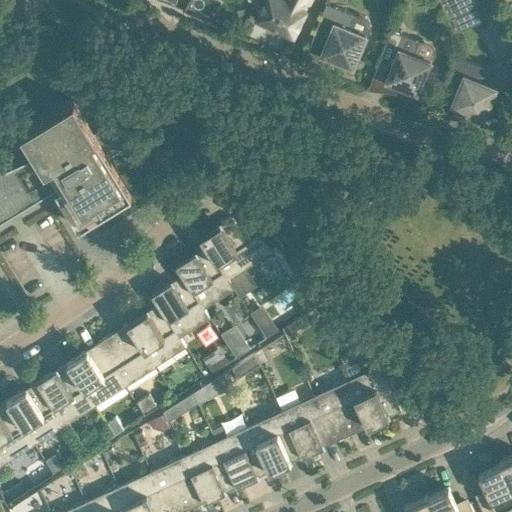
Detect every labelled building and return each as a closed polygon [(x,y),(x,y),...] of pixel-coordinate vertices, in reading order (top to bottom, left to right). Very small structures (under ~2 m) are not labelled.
[(255,0),(263,4),(257,16),(294,34),(306,8),(309,0),(255,0)] [(477,5),(475,0),(441,0),(449,18),(477,5)] [(321,52),(354,65),(367,33),(349,26),(354,14),(355,14),(355,13),(327,2),(312,39),(325,44),(321,52)] [(386,78),(419,91),(432,59),(414,52),(418,40),(420,41),(420,39),(391,28),(376,65),(389,71),(386,78)] [(451,105),(483,118),(496,85),(479,78),(483,66),(485,67),(485,66),(456,54),(441,92),(454,97),(451,105)] [(432,70),(428,82),(442,88),(447,76),(432,70)] [(109,156),(110,155),(138,139),(125,117),(94,131),(74,99),(22,132),(37,156),(56,188),(79,226),(132,193),(109,156)] [(0,223),(56,188),(37,156),(0,172),(0,223)] [(228,276),(229,276),(235,286),(239,292),(256,282),(245,266),(271,249),(272,248),(257,233),(256,234),(257,234),(248,240),(232,215),(221,222),(221,221),(200,234),(207,244),(228,276)] [(235,286),(229,276),(228,276),(207,244),(197,251),(196,250),(176,263),(183,273),(204,305),(205,305),(235,286)] [(211,315),(205,305),(204,305),(183,273),(172,279),(152,292),(186,344),(180,334),(211,315)] [(305,275),(301,279),(310,288),(314,284),(305,275)] [(156,363),(186,344),(152,292),(158,302),(148,308),(128,321),(156,364),(157,364),(156,363)] [(326,298),(312,307),(318,316),(336,308),(326,298)] [(262,301),(249,309),(266,335),(278,326),(262,301)] [(299,316),(288,323),(291,328),(293,330),(304,323),(299,316)] [(126,383),(156,364),(128,321),(128,322),(98,341),(126,383)] [(227,328),(221,331),(236,355),(250,346),(245,339),(235,323),(227,328)] [(95,403),(126,383),(98,341),(68,360),(95,403)] [(260,361),(255,351),(232,365),(237,376),(260,361)] [(65,422),(95,403),(68,360),(38,379),(65,422)] [(347,378),(368,424),(402,408),(380,362),(347,378)] [(336,439),(368,424),(347,378),(314,393),(336,439)] [(35,442),(65,422),(38,379),(7,399),(35,442)] [(207,384),(195,391),(199,401),(212,395),(207,384)] [(282,404),(298,397),(294,387),(278,394),(282,404)] [(195,391),(180,401),(183,408),(189,408),(199,401),(195,391)] [(144,411),(157,403),(149,392),(137,400),(144,411)] [(303,454),(336,439),(314,393),(282,408),(303,454)] [(0,463),(35,442),(7,399),(0,403),(0,463)] [(270,469),(303,454),(282,408),(249,423),(270,469)] [(163,412),(149,420),(153,426),(154,427),(158,428),(163,429),(170,425),(163,412)] [(116,415),(107,421),(115,433),(124,427),(116,415)] [(237,484),(270,469),(249,423),(216,438),(237,484)] [(143,429),(135,433),(140,444),(148,441),(143,429)] [(205,499),(237,484),(216,438),(184,453),(205,499)] [(113,446),(104,451),(109,461),(118,456),(113,446)] [(55,451),(45,457),(53,470),(63,464),(55,451)] [(170,511),(177,511),(205,499),(184,453),(151,468),(170,511)] [(511,454),(500,460),(511,485),(511,454)] [(489,493),(477,498),(483,511),(511,511),(511,485),(500,460),(499,460),(500,462),(479,471),(489,493)] [(131,511),(170,511),(151,468),(118,483),(131,511)] [(91,511),(131,511),(118,483),(86,499),(91,511)] [(475,511),(470,501),(459,506),(449,485),(428,495),(427,493),(426,494),(434,511),(475,511)] [(434,511),(426,494),(405,504),(408,511),(434,511)] [(91,511),(86,499),(56,511),(91,511)]
